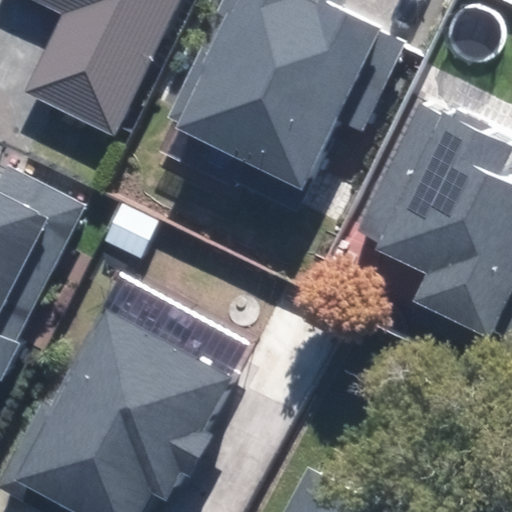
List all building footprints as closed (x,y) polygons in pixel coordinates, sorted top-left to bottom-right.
[(114,133),(173,0),(54,0),(59,2),(19,90),(114,133)] [(390,8),(371,0),(220,0),(162,128),(304,193),(390,8)] [(503,152),(430,116),(367,243),(429,274),(416,300),(511,347),(511,193),(488,182),(503,152)] [(0,360),(84,203),(0,158),(0,360)] [(110,310),(20,477),(84,511),(136,511),(150,487),(165,495),(180,466),(187,470),(206,434),(200,430),(230,374),(110,310)] [(386,511),(308,471),(286,511),(386,511)]
